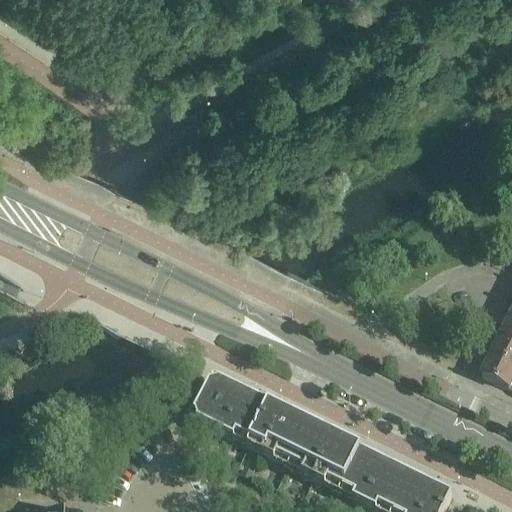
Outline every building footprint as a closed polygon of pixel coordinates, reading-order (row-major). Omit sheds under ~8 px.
[(511,347),(511,324),(510,323),(500,342),(511,347)] [(511,370),(511,347),(500,342),(491,360),(511,370)] [(509,393),(511,386),(511,370),(491,360),(482,380),(509,393)] [(249,448),(268,410),(253,403),(256,397),(245,391),(242,397),(212,383),(191,425),(233,446),(236,441),(249,448)] [(290,468),(308,430),(294,423),(297,417),(285,411),(282,417),(268,410),(249,448),(264,455),(261,460),(274,466),(276,461),(290,468)] [(341,493),(359,456),(334,443),(338,437),(326,431),(323,438),(308,430),(290,468),(304,475),(301,480),(325,491),(327,486),(341,493)] [(378,511),(395,511),(410,481),(396,474),(399,467),(388,462),(384,468),(359,456),(341,493),(355,500),(352,505),(365,511),(378,511)] [(446,511),(452,501),(436,494),(440,487),(428,482),(425,488),(410,481),(395,511),(446,511)]
